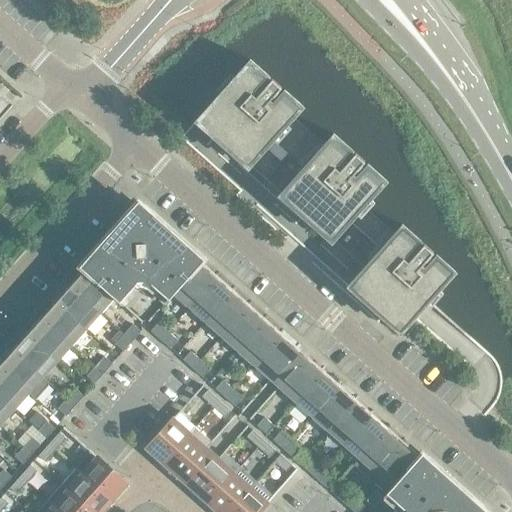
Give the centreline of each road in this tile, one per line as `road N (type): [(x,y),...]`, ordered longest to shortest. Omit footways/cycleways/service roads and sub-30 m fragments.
road 1 (residential): [(134,143),(511,476)]
road 2 (secondary): [(511,182),(451,82),(387,0)]
road 3 (residential): [(0,297),(134,143)]
road 4 (residential): [(82,98),(168,0)]
